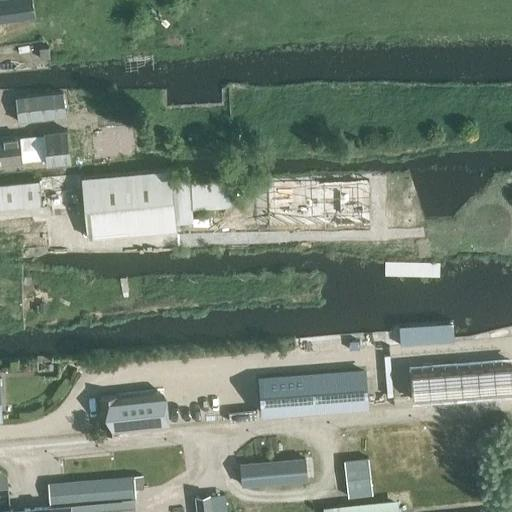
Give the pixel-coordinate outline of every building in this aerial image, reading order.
[(33,0),(0,0),(0,22),(36,16),(33,0)] [(64,91),(15,96),(18,121),(66,116),(64,91)] [(71,161),(67,130),(44,133),(47,163),(71,161)] [(133,131),(92,136),(95,159),(136,156),(133,131)] [(0,163),(23,161),(22,159),(45,158),(42,132),(20,135),(0,136),(0,163)] [(170,168),(82,176),(88,237),(176,228),(170,168)] [(77,176),(45,180),(46,191),(78,187),(77,176)] [(192,180),(193,206),(232,204),(231,178),(192,180)] [(370,180),(272,183),(274,225),(371,222),(370,180)] [(0,207),(41,203),(40,187),(0,191),(0,207)] [(77,189),(51,192),(52,210),(78,208),(77,189)] [(33,216),(0,219),(0,237),(0,238),(1,244),(21,242),(22,250),(50,246),(47,220),(33,216)] [(511,392),(511,369),(511,360),(411,368),(414,400),(511,392)] [(264,412),(368,405),(366,372),(261,380),(264,412)] [(105,432),(121,430),(142,427),(138,391),(117,394),(101,396),(105,432)] [(345,458),(347,474),(349,495),(373,493),(369,455),(345,458)] [(243,484),(307,479),(305,458),(241,463),(243,484)] [(136,497),(135,488),(134,475),(49,482),(51,504),(136,497)] [(196,496),(198,511),(212,511),(210,494),(196,496)]
